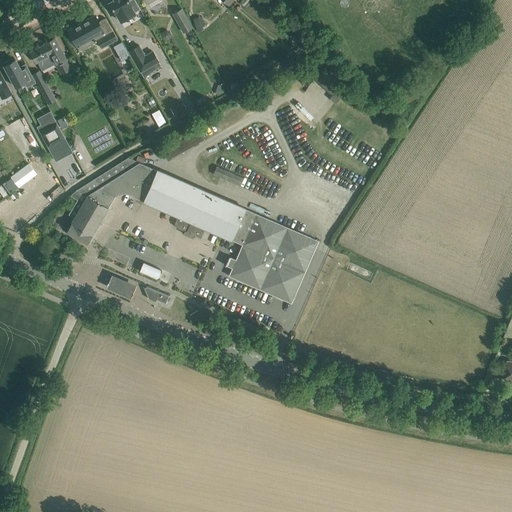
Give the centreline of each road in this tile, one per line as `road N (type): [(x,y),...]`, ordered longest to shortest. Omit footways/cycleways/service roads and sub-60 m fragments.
road 1 (secondary): [(511,419),(357,395),(274,372),(74,290)]
road 2 (unclassified): [(0,507),(75,308),(74,290)]
